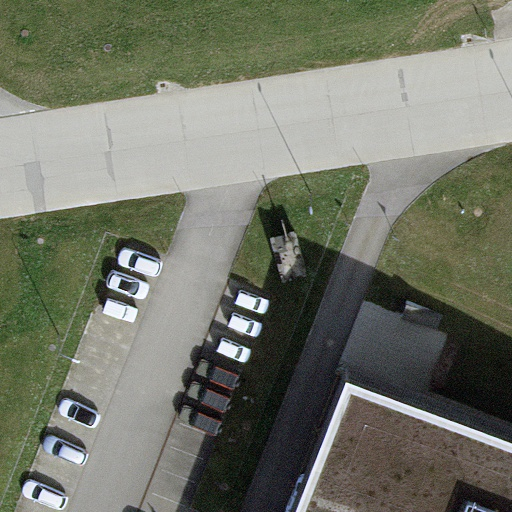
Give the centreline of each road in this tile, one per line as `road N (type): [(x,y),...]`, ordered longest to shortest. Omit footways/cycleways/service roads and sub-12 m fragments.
road 1 (unclassified): [(246,145),(511,98)]
road 2 (unclassified): [(0,176),(246,145)]
road 3 (tertiary): [(246,145),(244,195),(214,286)]
